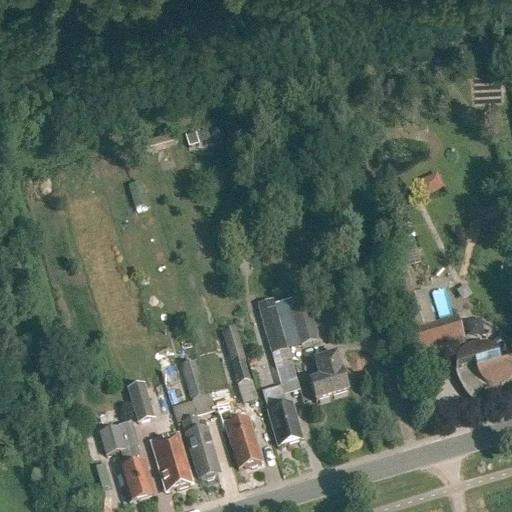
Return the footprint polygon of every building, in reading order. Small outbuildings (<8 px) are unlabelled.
[(196,137),(185,140),(189,151),(199,148),(196,137)] [(152,145),(155,154),(175,149),(173,139),(152,145)] [(436,177),(418,185),(425,200),(443,192),(436,177)] [(413,298),(399,302),(408,335),(415,356),(451,345),(462,383),(457,384),(460,389),(462,394),(465,398),(468,402),(472,406),(487,391),(489,391),(492,391),(494,391),(496,390),(499,390),(501,389),(503,388),(505,386),(507,385),(509,383),(511,382),(511,380),(511,345),(511,344),(509,342),(507,341),(505,339),(503,338),(501,337),(487,350),(486,349),(484,348),(482,348),(480,348),(478,348),(476,348),(474,348),(473,349),(471,349),(469,350),(467,351),(466,352),(463,342),(464,341),(457,320),(435,327),(426,294),(413,298)] [(293,303),(275,308),(276,313),(287,354),(301,349),(317,345),(308,312),(296,316),(293,303)] [(276,313),(261,317),(272,358),(287,354),(276,313)] [(222,337),(237,389),(252,385),(237,333),(222,337)] [(314,366),(318,384),(309,386),(315,407),(348,397),(342,376),(341,376),(336,360),(323,364),(314,366)] [(181,370),(191,404),(205,399),(195,366),(181,370)] [(144,388),(127,393),(138,428),(155,423),(144,388)] [(286,411),(280,391),(262,397),(277,451),(301,444),(295,423),(295,415),(292,414),(291,410),(286,411)] [(195,405),(180,411),(185,424),(201,419),(195,405)] [(235,428),(231,413),(221,416),(226,432),(225,432),(238,474),(249,471),(251,472),(256,470),(257,468),(261,467),(255,448),(257,446),(255,441),(253,440),(248,424),(235,428)] [(203,445),(196,422),(182,426),(188,449),(187,450),(193,469),(196,469),(200,484),(204,483),(207,485),(212,483),(214,480),(217,479),(211,459),(213,457),(209,443),(203,445)] [(131,428),(99,438),(106,460),(121,456),(126,473),(119,475),(129,508),(154,501),(144,468),(141,469),(136,452),(138,451),(131,428)] [(191,490),(177,441),(152,448),(158,469),(157,471),(159,477),(161,478),(167,497),(191,490)]
